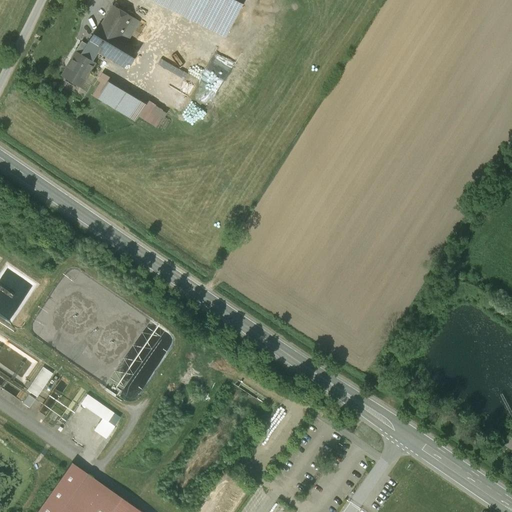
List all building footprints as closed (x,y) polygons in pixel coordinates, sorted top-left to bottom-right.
[(131,18),(113,7),(100,29),(118,40),(131,18)] [(269,7),(257,25),(252,21),(248,27),(254,31),(248,40),(275,58),(297,26),(269,7)] [(131,18),(118,40),(126,44),(139,23),(131,18)] [(100,29),(98,27),(87,45),(97,51),(124,67),(134,49),(126,44),(118,40),(100,29)] [(81,55),(76,53),(62,76),(73,82),(80,86),(94,63),(90,61),(97,51),(87,45),(81,55)] [(156,60),(152,71),(171,77),(170,81),(185,86),(188,78),(188,79),(191,71),(156,60)] [(110,79),(107,84),(144,106),(147,101),(110,79)] [(98,98),(107,84),(102,81),(93,95),(98,98)] [(144,106),(107,84),(98,98),(135,121),(138,117),(144,106)] [(164,112),(147,101),(144,106),(138,117),(155,127),(164,112)] [(41,365),(27,390),(38,396),(53,371),(41,365)] [(82,388),(58,422),(62,424),(60,427),(63,428),(88,392),(82,388)] [(58,419),(58,417),(58,416),(57,414),(55,413),(54,413),(52,413),(51,414),(50,416),(50,417),(50,419),(51,420),(52,421),(54,421),(56,421),(57,420),(58,419)] [(72,463),(37,511),(61,511),(88,474),(72,463)] [(142,511),(88,474),(61,511),(142,511)] [(237,477),(213,511),(232,511),(250,487),(237,477)]
